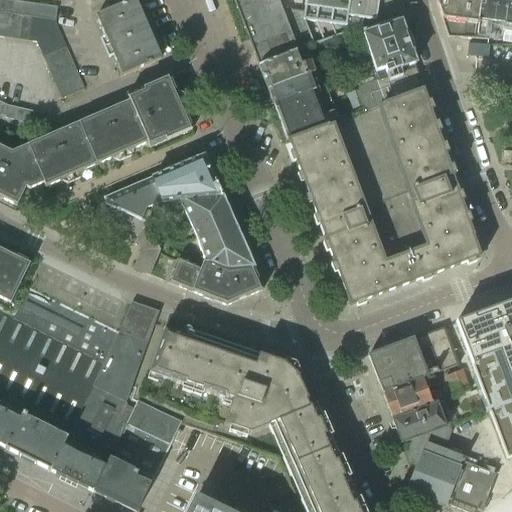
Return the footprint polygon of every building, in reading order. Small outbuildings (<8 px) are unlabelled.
[(2,0),(0,14),(8,15),(10,1),(2,0)] [(108,0),(107,13),(134,1),(133,0),(108,0)] [(232,0),(258,67),(305,49),(297,51),(288,27),(281,9),(277,0),(232,0)] [(344,34),(349,0),(305,0),(303,21),(313,45),(344,34)] [(360,29),(363,36),(385,29),(381,17),(377,17),(379,0),(349,0),(344,34),(360,29)] [(447,37),(461,38),(474,39),(480,0),(435,0),(435,2),(436,2),(447,37)] [(480,0),(474,37),(487,39),(502,41),(504,28),(508,0),(480,0)] [(511,0),(508,0),(504,28),(502,41),(511,42),(511,0)] [(10,1),(8,15),(16,16),(18,2),(10,1)] [(134,1),(107,13),(96,18),(109,47),(147,30),(134,1)] [(16,16),(20,16),(24,17),(26,4),(18,2),(16,16)] [(26,4),(24,17),(31,18),(33,5),(26,4)] [(31,18),(32,18),(39,19),(41,6),(33,5),(31,18)] [(47,20),(49,7),(41,6),(39,19),(47,20)] [(49,7),(47,20),(54,21),(55,21),(57,8),(49,7)] [(288,27),(290,26),(292,10),(281,9),(288,27)] [(298,22),(300,12),(292,10),(290,26),(298,22)] [(8,15),(5,38),(17,40),(20,16),(16,16),(8,15)] [(32,18),(31,18),(24,17),(20,16),(17,40),(29,42),(32,18)] [(47,20),(39,19),(32,18),(29,42),(36,43),(59,33),(54,21),(47,20)] [(363,36),(374,70),(377,78),(415,65),(411,53),(405,35),(400,23),(385,29),(363,36)] [(147,30),(109,47),(122,77),(160,60),(147,30)] [(41,54),(64,44),(59,33),(36,43),(41,54)] [(46,66),(69,56),(64,44),(41,54),(46,66)] [(258,67),(267,91),(328,68),(333,66),(332,62),(317,67),(317,68),(313,69),(310,62),(305,49),(258,67)] [(340,55),(331,58),(334,67),(343,63),(340,55)] [(46,66),(51,77),(74,67),(69,56),(46,66)] [(57,88),(79,79),(74,67),(51,77),(57,88)] [(273,106),(315,91),(312,84),(317,82),(331,77),(328,68),(267,91),(273,106)] [(354,117),(354,118),(422,93),(423,93),(415,68),(378,81),(377,78),(374,70),(354,76),(367,112),(366,112),(365,111),(354,116),(354,117)] [(125,97),(127,101),(136,123),(179,104),(167,78),(125,97)] [(79,79),(57,88),(62,100),(84,90),(79,79)] [(287,143),(354,118),(354,117),(332,124),(335,122),(336,121),(337,119),(337,116),(335,113),(333,112),(330,113),(328,114),(326,117),(325,117),(323,109),(332,105),(325,87),(318,90),(315,91),(273,106),(287,143)] [(349,308),(480,259),(472,238),(473,238),(465,217),(466,216),(458,195),(452,178),(453,178),(444,157),(445,157),(437,135),(438,135),(430,114),(422,93),(354,118),(287,143),(349,308)] [(127,101),(101,112),(120,155),(146,144),(136,123),(127,101)] [(6,106),(0,103),(0,110),(1,112),(1,115),(3,116),(3,119),(9,120),(12,107),(6,106)] [(190,130),(179,104),(136,123),(146,144),(148,148),(190,130)] [(15,121),(18,108),(12,107),(9,120),(15,121)] [(15,121),(22,122),(24,110),(18,108),(15,121)] [(30,111),(24,110),(22,122),(28,123),(30,111)] [(30,111),(28,123),(35,125),(37,112),(30,111)] [(95,166),(120,155),(101,112),(77,123),(95,166)] [(71,177),(95,166),(77,123),(52,134),(71,177)] [(45,188),(71,177),(52,134),(13,151),(0,176),(0,198),(17,207),(26,188),(29,190),(43,184),(45,188)] [(0,176),(13,151),(9,152),(0,147),(0,176)] [(196,239),(204,263),(228,272),(252,269),(253,269),(247,256),(240,240),(237,233),(221,197),(214,182),(203,158),(196,161),(196,160),(152,179),(103,200),(105,204),(146,223),(151,214),(145,211),(145,210),(161,204),(161,205),(180,203),(196,239)] [(100,213),(108,217),(112,209),(103,205),(100,213)] [(104,225),(110,228),(118,212),(112,209),(108,217),(104,225)] [(124,215),(118,212),(110,228),(116,231),(124,215)] [(100,213),(97,219),(96,221),(104,225),(108,217),(100,213)] [(122,233),(130,217),(124,215),(116,231),(122,233)] [(128,236),(135,220),(130,217),(122,233),(128,236)] [(141,223),(135,220),(128,236),(134,239),(135,238),(142,234),(139,228),(141,223)] [(139,228),(142,234),(145,239),(151,236),(145,225),(141,223),(139,228)] [(137,244),(145,239),(142,234),(135,238),(134,239),(137,244)] [(153,239),(147,243),(150,249),(153,254),(159,251),(153,239)] [(143,253),(150,249),(147,243),(138,247),(141,252),(143,253)] [(139,258),(150,262),(153,254),(150,249),(143,253),(141,252),(139,258)] [(30,263),(5,251),(0,260),(0,299),(11,305),(30,263)] [(159,251),(153,254),(150,262),(156,264),(160,253),(159,251)] [(139,258),(137,264),(145,267),(153,270),(156,264),(150,262),(139,258)] [(262,291),(252,269),(228,272),(204,263),(201,272),(177,263),(169,284),(203,298),(214,303),(215,302),(227,307),(227,306),(262,291)] [(137,264),(134,271),(142,274),(145,267),(137,264)] [(142,274),(151,277),(153,270),(145,267),(142,274)] [(0,449),(50,474),(50,473),(67,439),(118,334),(83,317),(26,289),(14,316),(0,309),(0,449)] [(119,333),(147,344),(158,313),(131,303),(119,333)] [(511,303),(455,325),(506,461),(511,458),(511,303)] [(231,403),(224,425),(223,427),(250,436),(268,428),(268,427),(272,425),(292,471),(309,511),(360,511),(315,406),(317,406),(318,406),(314,396),(313,396),(313,397),(306,400),(296,376),(284,365),(259,356),(257,362),(164,329),(148,375),(231,403)] [(382,395),(422,380),(438,373),(458,366),(443,329),(367,357),(378,385),(379,385),(382,394),(382,395)] [(118,334),(67,439),(50,473),(92,494),(93,493),(134,409),(125,405),(127,399),(147,344),(118,334)] [(462,371),(460,372),(445,378),(453,397),(469,390),(462,371)] [(422,380),(382,395),(391,421),(431,405),(422,380)] [(137,402),(134,409),(93,493),(92,494),(129,511),(136,511),(150,486),(155,475),(169,447),(181,423),(137,402)] [(431,405),(391,421),(401,446),(404,444),(446,429),(436,404),(432,406),(431,405)] [(446,429),(404,444),(405,448),(402,449),(409,467),(412,466),(417,467),(410,486),(411,487),(411,492),(414,493),(413,494),(438,504),(440,498),(453,503),(451,509),(460,511),(476,511),(477,511),(481,511),(495,475),(462,463),(464,459),(461,457),(461,458),(443,451),(450,433),(448,428),(446,429)] [(217,511),(196,501),(190,511),(217,511)]
